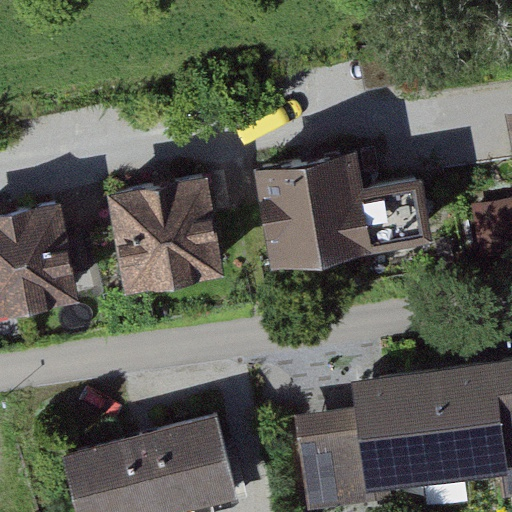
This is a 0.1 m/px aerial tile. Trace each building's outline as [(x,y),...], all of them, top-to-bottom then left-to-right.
[(379,160),(270,176),(286,280),(395,263),(379,160)] [(203,176),(117,192),(132,275),(219,258),(203,176)] [(57,205),(0,215),(0,302),(73,288),(57,205)] [(511,365),(437,373),(447,470),(511,464),(511,467),(511,365)] [(399,474),(447,470),(437,373),(370,379),(374,420),(304,427),(313,511),(340,511),(402,505),(399,474)] [(227,421),(159,437),(176,511),(201,511),(251,500),(227,421)] [(176,511),(159,437),(80,456),(92,511),(176,511)]
